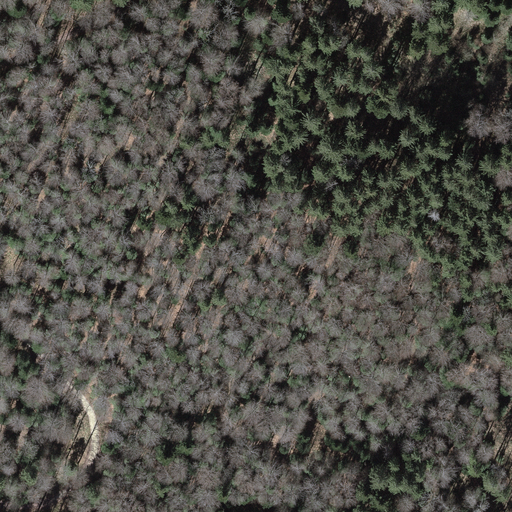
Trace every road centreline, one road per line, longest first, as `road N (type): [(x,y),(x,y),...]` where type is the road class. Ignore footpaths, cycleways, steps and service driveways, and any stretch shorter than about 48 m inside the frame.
road 1 (track): [(0,314),(84,401),(96,439),(69,490),(45,502),(0,502)]
road 2 (track): [(128,0),(0,63)]
